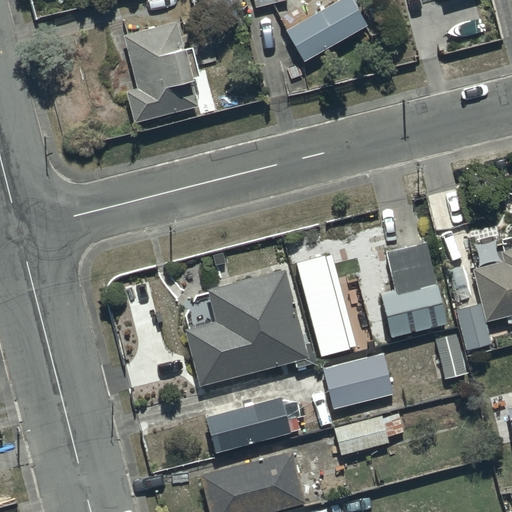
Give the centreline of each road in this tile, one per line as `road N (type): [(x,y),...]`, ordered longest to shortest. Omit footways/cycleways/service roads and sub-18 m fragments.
road 1 (residential): [(18,228),(511,106)]
road 2 (residential): [(18,228),(90,511)]
